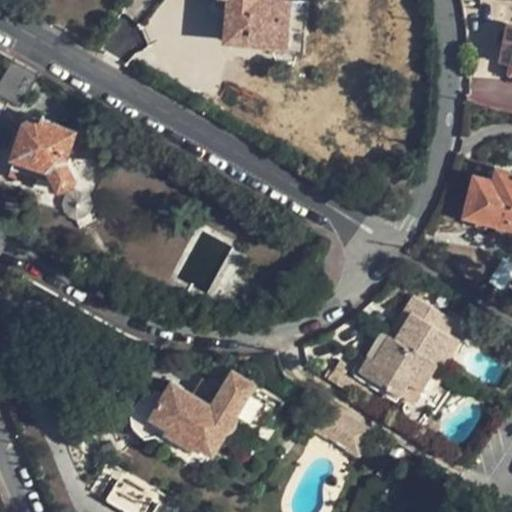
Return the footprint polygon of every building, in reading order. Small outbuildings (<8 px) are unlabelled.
[(227,0),(226,39),(287,44),(289,0),(227,0)] [(511,24),(509,24),(500,58),(511,60),(511,24)] [(17,111),(37,74),(11,59),(0,79),(0,147),(11,127),(0,120),(0,116),(6,105),(17,111)] [(24,120),(13,155),(53,168),(58,180),(60,186),(63,187),(68,185),(74,178),(65,157),(75,128),(36,115),(29,117),(24,120)] [(10,165),(58,180),(53,168),(13,155),(10,165)] [(465,214),(511,226),(511,172),(496,169),(494,180),(474,175),(465,214)] [(415,293),(408,304),(414,309),(406,321),(400,317),(391,332),(433,360),(448,334),(445,333),(454,319),(415,293)] [(408,304),(400,317),(406,321),(414,309),(408,304)] [(411,402),(436,362),(433,360),(391,332),(384,329),(376,343),(383,348),(374,360),(368,356),(360,369),(411,402)] [(459,341),(448,334),(433,360),(436,362),(442,366),(459,341)] [(376,343),(368,356),(374,360),(383,348),(376,343)] [(253,381),(232,368),(211,404),(171,380),(163,394),(155,391),(151,397),(138,399),(130,411),(133,426),(144,438),(159,435),(162,430),(208,458),(225,429),(232,427),(234,422),(233,414),(253,381)] [(375,430),(330,402),(315,428),(359,455),(375,430)] [(128,511),(141,511),(155,488),(123,469),(106,498),(128,511)]
